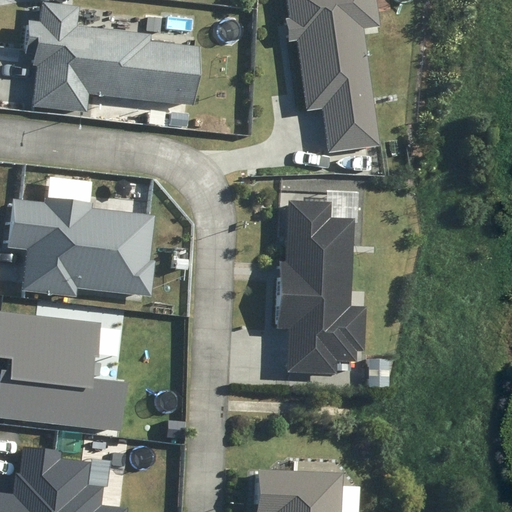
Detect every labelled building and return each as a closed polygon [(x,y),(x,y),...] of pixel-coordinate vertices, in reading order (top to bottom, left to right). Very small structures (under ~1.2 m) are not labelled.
[(322,155),(374,148),(358,32),(374,30),(370,0),(281,0),(284,20),(280,21),(283,44),(292,43),(301,114),(316,112),(322,155)] [(84,96),(189,108),(195,48),(145,43),(146,37),(72,29),(74,9),(39,5),(37,24),(23,22),(19,56),(28,57),(27,68),(32,68),(28,108),(82,113),(84,96)] [(167,114),(166,127),(183,129),(184,116),(167,114)] [(72,290),(146,298),(150,263),(143,262),(148,217),(86,211),(87,204),(39,199),(38,205),(8,202),(3,250),(22,252),(17,292),(71,298),(72,290)] [(280,332),(278,375),(328,378),(328,364),(347,365),(348,354),(356,354),(358,310),(342,309),(346,221),(324,220),(324,205),(282,203),(279,264),(272,264),(269,332),(280,332)] [(93,324),(0,314),(0,361),(0,362),(0,361),(0,420),(111,432),(116,385),(81,381),(83,360),(89,361),(93,324)] [(362,362),(361,389),(379,390),(381,363),(362,362)] [(161,422),(160,440),(178,442),(179,424),(161,422)] [(0,511),(119,511),(120,511),(93,508),(95,490),(80,488),(83,465),(53,462),(54,454),(15,449),(12,475),(7,475),(5,496),(0,495),(0,511)] [(332,511),(335,476),(248,472),(245,511),(332,511)]
